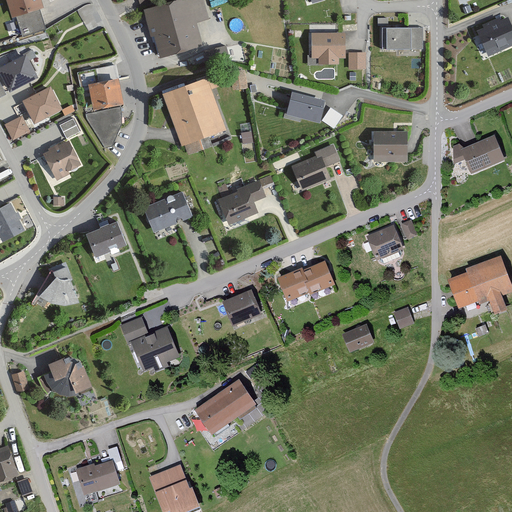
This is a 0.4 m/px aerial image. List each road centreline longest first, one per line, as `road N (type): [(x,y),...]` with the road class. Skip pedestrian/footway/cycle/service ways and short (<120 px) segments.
road 1 (residential): [(402,511),(385,466),(435,345),(433,188)]
road 2 (residential): [(433,188),(179,295)]
road 3 (residential): [(53,236),(116,175),(139,127),(139,82),(103,0)]
road 4 (residential): [(50,511),(0,367)]
